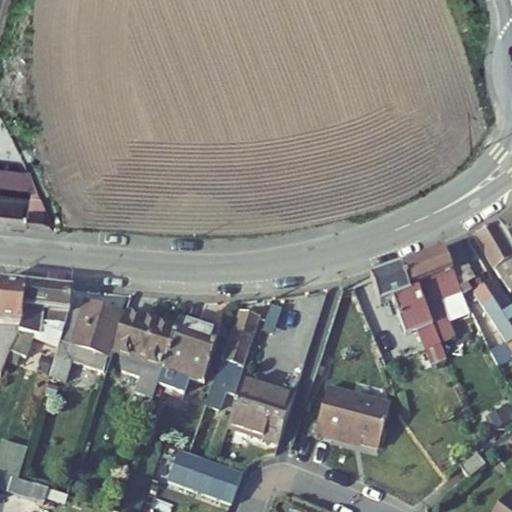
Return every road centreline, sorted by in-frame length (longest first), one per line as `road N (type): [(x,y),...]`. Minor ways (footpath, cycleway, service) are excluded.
road 1 (tertiary): [(0,253),(234,269),(396,231)]
road 2 (tertiary): [(511,131),(473,181),(396,231)]
road 3 (residential): [(372,511),(286,478),(262,486),(248,511)]
road 4 (tertiary): [(396,231),(511,178)]
